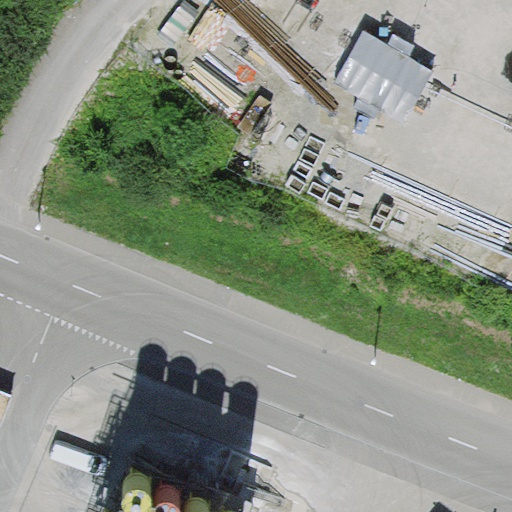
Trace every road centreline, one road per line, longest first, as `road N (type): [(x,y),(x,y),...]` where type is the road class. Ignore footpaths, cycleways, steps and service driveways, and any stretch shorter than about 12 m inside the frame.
road 1 (tertiary): [(511,467),(57,289)]
road 2 (residential): [(0,434),(57,289)]
